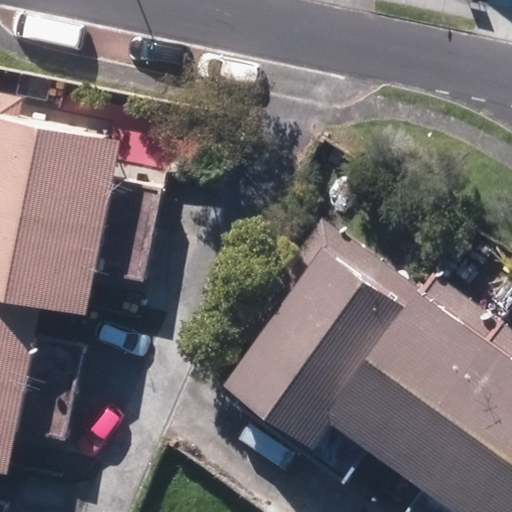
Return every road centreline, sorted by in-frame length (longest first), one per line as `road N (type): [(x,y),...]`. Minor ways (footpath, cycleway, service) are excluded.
road 1 (residential): [(318,28),(89,511)]
road 2 (residential): [(318,28),(511,69)]
road 3 (residential): [(178,0),(318,28)]
